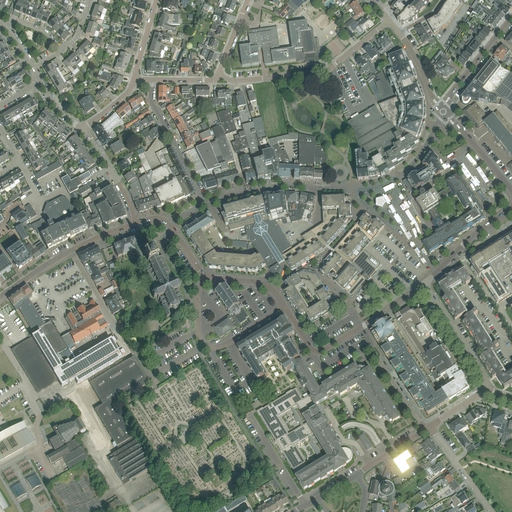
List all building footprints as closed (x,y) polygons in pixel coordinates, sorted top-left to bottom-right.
[(18,3),(16,6),(14,11),(20,13),(25,1),(22,0),(22,2),(19,0),(18,3)] [(132,0),(133,0),(132,3),(134,4),(133,7),(137,8),(140,9),(144,11),(145,7),(146,7),(146,6),(146,4),(142,3),(140,2),(140,0),(132,0)] [(170,0),(169,4),(165,2),(164,6),(163,6),(162,8),(163,9),(170,11),(171,8),(174,9),(174,10),(177,11),(178,7),(179,3),(170,0)] [(227,12),(228,10),(229,10),(229,11),(230,11),(232,12),(235,4),(231,3),(229,2),(223,0),(219,0),(219,3),(223,4),(221,10),(227,12)] [(291,0),(288,5),(296,12),(300,8),(305,3),(301,0),(291,0)] [(399,3),(398,2),(399,2),(397,1),(391,8),(396,13),(395,14),(400,19),(397,21),(403,26),(413,21),(413,22),(417,19),(418,17),(415,15),(418,12),(419,14),(420,12),(424,8),(425,7),(424,6),(426,3),(427,5),(429,3),(432,0),(419,0),(410,10),(409,9),(407,11),(403,7),(399,3)] [(443,29),(447,26),(448,24),(449,25),(454,16),(457,12),(463,4),(456,0),(449,0),(446,4),(443,9),(438,17),(440,18),(437,20),(436,18),(427,23),(434,34),(443,29)] [(495,3),(493,5),(497,8),(498,9),(506,15),(507,15),(508,13),(508,12),(509,11),(509,10),(502,5),(499,2),(496,0),(494,0),(493,1),(495,2),(495,3)] [(20,13),(25,15),(28,7),(25,6),(26,2),(25,1),(20,13)] [(349,10),(351,14),(360,8),(357,2),(353,5),(351,6),(349,4),(348,4),(344,7),(347,12),(349,10)] [(94,11),(102,14),(104,9),(107,10),(108,7),(100,4),(101,5),(100,8),(95,6),(94,11)] [(25,15),(30,17),(35,6),(32,5),(31,8),(28,7),(25,15)] [(35,6),(30,17),(36,19),(39,12),(36,11),(38,7),(35,5),(35,6)] [(280,13),(278,15),(279,15),(283,18),(286,15),(287,15),(288,13),(291,15),(294,12),(291,9),(287,6),(283,10),(281,13),(280,13)] [(500,23),(494,17),(486,11),(486,12),(477,6),(474,10),(473,12),(477,15),(476,16),(478,17),(481,12),(487,17),(483,22),(487,26),(489,25),(494,29),(500,23)] [(486,11),(494,17),(500,23),(505,16),(495,7),(491,11),(488,9),(486,11)] [(36,19),(41,22),(46,10),(40,8),(39,12),(36,19)] [(296,12),(293,15),(296,17),(298,15),(303,10),(300,8),(296,12)] [(360,8),(351,14),(354,19),(357,17),(358,17),(364,13),(360,8)] [(132,19),(133,19),(141,22),(142,18),(142,19),(143,17),(142,17),(143,16),(136,14),(137,11),(130,9),(128,15),(131,16),(130,19),(132,19)] [(215,12),(214,16),(218,17),(216,22),(220,24),(221,22),(228,25),(230,17),(224,15),(222,14),(223,12),(215,9),(214,12),(215,12)] [(46,10),(41,22),(46,24),(51,13),(50,13),(50,14),(47,12),(47,11),(46,10)] [(105,15),(102,14),(94,11),(92,17),(96,19),(95,22),(103,24),(104,21),(103,21),(105,15)] [(159,23),(166,25),(167,25),(178,25),(178,19),(179,19),(180,15),(172,15),(172,18),(172,19),(162,16),(161,16),(159,23)] [(53,29),(62,20),(60,19),(57,16),(49,24),(53,29)] [(357,22),(351,27),(354,31),(354,30),(359,26),(363,31),(372,24),(368,18),(364,21),(363,22),(361,20),(363,19),(363,18),(357,23),(357,22)] [(126,21),(125,27),(129,28),(132,29),(132,26),(134,26),(139,28),(140,26),(140,25),(141,22),(133,19),(132,19),(131,22),(126,21)] [(353,19),(346,25),(348,28),(355,22),(353,19)] [(62,20),(53,29),(57,33),(63,27),(60,25),(63,22),(62,20)] [(88,28),(96,31),(100,33),(103,24),(95,22),(94,24),(90,23),(88,28)] [(304,61),(305,61),(303,45),(301,33),(306,32),(306,30),(308,30),(307,22),(289,24),(292,49),(280,51),(277,27),(248,31),(250,45),(240,47),(243,66),(261,64),(259,49),(263,48),(265,65),(297,60),(298,62),(304,61)] [(176,28),(166,25),(159,23),(157,27),(168,31),(167,33),(174,36),(176,28)] [(220,25),(217,24),(213,23),(211,29),(218,32),(216,35),(223,38),(225,31),(219,29),(220,25)] [(63,27),(57,33),(60,37),(69,29),(65,25),(63,27)] [(422,26),(416,29),(416,30),(416,31),(416,32),(417,32),(419,34),(429,29),(427,26),(424,28),(422,26)] [(492,32),(486,27),(483,30),(479,26),(477,28),(479,30),(488,37),(492,32)] [(478,36),(484,42),(488,37),(479,30),(477,28),(476,27),(474,30),(471,28),(470,30),(478,37),(478,36)] [(94,37),(96,31),(88,28),(86,34),(94,37)] [(136,39),(138,33),(130,31),(131,30),(123,28),(122,32),(120,32),(120,35),(136,39)] [(70,29),(69,29),(60,37),(64,41),(71,36),(68,33),(71,30),(70,29)] [(303,45),(305,61),(305,63),(320,61),(319,52),(320,52),(318,39),(315,39),(314,31),(313,31),(313,29),(308,30),(306,30),(306,32),(301,33),(303,45)] [(354,36),(348,29),(345,31),(352,39),(354,36)] [(429,29),(419,34),(418,35),(421,39),(427,35),(426,33),(430,30),(429,29)] [(155,34),(153,40),(155,40),(155,41),(156,41),(157,42),(156,43),(161,44),(162,40),(170,43),(172,36),(163,33),(162,36),(155,34)] [(427,35),(421,39),(423,43),(424,44),(428,41),(430,45),(435,42),(433,38),(432,39),(431,36),(429,37),(427,35)] [(478,36),(478,37),(475,39),(471,35),(469,37),(474,41),(480,46),(484,42),(478,36)] [(389,40),(385,36),(383,38),(382,37),(380,39),(380,40),(378,41),(378,42),(379,44),(379,45),(380,46),(380,45),(381,47),(382,48),(383,49),(382,50),(381,49),(378,51),(388,64),(391,62),(389,57),(390,57),(387,53),(391,49),(388,46),(392,43),(389,40)] [(480,46),(474,41),(469,37),(468,39),(472,43),(469,47),(468,48),(475,53),(480,46)] [(208,47),(211,49),(216,50),(219,43),(211,40),(208,39),(207,42),(210,43),(208,47)] [(151,46),(163,49),(164,50),(165,46),(161,44),(156,43),(157,42),(156,41),(155,41),(155,40),(153,40),(151,46)] [(83,43),(83,44),(84,45),(83,45),(89,52),(92,55),(96,51),(93,48),(91,45),(88,41),(87,42),(86,41),(85,42),(84,42),(83,43)] [(132,51),(134,46),(116,41),(115,44),(126,47),(125,49),(132,51)] [(467,50),(465,52),(471,57),(475,53),(468,48),(469,47),(462,42),(460,44),(467,50)] [(89,52),(83,45),(79,49),(82,53),(80,55),(85,61),(87,63),(88,61),(88,59),(88,58),(92,55),(89,52)] [(497,53),(494,56),(502,62),(505,65),(509,60),(510,60),(511,61),(511,52),(503,45),(503,46),(501,48),(498,51),(496,53),(497,53)] [(160,58),(163,49),(151,46),(149,52),(154,53),(153,57),(155,57),(160,58)] [(370,46),(364,51),(367,55),(368,56),(367,56),(366,57),(369,60),(371,59),(372,60),(377,56),(379,59),(382,57),(378,52),(375,48),(373,50),(370,46)] [(0,51),(3,56),(10,52),(7,47),(0,51)] [(446,77),(447,78),(450,73),(451,74),(453,74),(454,72),(454,70),(450,67),(450,66),(450,67),(447,64),(451,59),(447,56),(448,56),(447,55),(446,56),(445,55),(446,54),(445,52),(444,53),(444,52),(442,49),(442,50),(440,47),(436,49),(435,48),(434,48),(433,48),(432,48),(425,53),(425,52),(425,53),(430,62),(431,63),(435,66),(440,70),(439,71),(443,75),(443,76),(443,77),(444,77),(444,78),(445,78),(446,78),(446,77)] [(458,49),(456,52),(468,62),(471,57),(465,52),(460,48),(459,50),(458,49)] [(395,128),(398,133),(401,140),(406,133),(409,135),(419,142),(416,140),(418,137),(420,138),(421,135),(422,135),(421,134),(422,130),(423,131),(423,130),(422,130),(424,126),(424,127),(425,126),(424,126),(425,123),(423,122),(423,119),(426,119),(426,116),(425,116),(425,111),(426,111),(425,111),(425,107),(426,107),(426,104),(423,104),(422,100),(425,100),(424,97),(424,96),(423,96),(422,93),(423,92),(422,92),(420,89),(421,88),(419,85),(417,86),(415,80),(417,79),(416,76),(416,75),(415,76),(414,72),(415,72),(415,71),(414,72),(412,68),(413,68),(413,67),(411,65),(409,65),(409,63),(409,62),(408,63),(407,59),(407,58),(407,59),(405,55),(406,54),(405,54),(404,51),(390,57),(389,57),(391,62),(392,64),(389,65),(383,70),(388,82),(389,81),(391,86),(396,84),(397,87),(399,86),(401,92),(399,93),(401,96),(379,105),(386,118),(386,119),(395,128)] [(6,61),(13,57),(10,52),(3,56),(6,61)] [(118,61),(128,64),(129,64),(131,57),(127,55),(127,54),(128,54),(120,52),(118,61)] [(204,59),(208,61),(207,62),(214,64),(217,56),(212,54),(206,52),(205,55),(206,55),(204,59)] [(454,54),(460,59),(457,62),(464,67),(468,62),(456,52),(454,54)] [(70,58),(76,64),(80,60),(83,63),(85,61),(80,55),(78,57),(74,54),(73,54),(72,54),(71,54),(70,55),(70,57),(70,58)] [(356,61),(355,61),(357,63),(358,64),(359,65),(359,66),(361,68),(362,69),(361,69),(360,70),(360,71),(360,70),(363,73),(364,72),(370,67),(371,69),(370,69),(375,74),(378,72),(369,60),(366,57),(365,56),(362,58),(362,57),(361,56),(356,61)] [(9,66),(11,65),(16,62),(13,57),(6,61),(2,63),(5,68),(9,66)] [(76,64),(70,58),(69,57),(68,58),(67,58),(66,59),(66,60),(67,61),(66,62),(69,65),(67,68),(69,70),(72,73),(77,69),(74,66),(76,64)] [(114,69),(117,70),(122,72),(122,71),(121,71),(122,70),(125,71),(128,64),(118,61),(116,60),(114,69)] [(494,62),(491,60),(488,64),(489,63),(490,64),(489,64),(488,67),(487,70),(485,72),(482,74),(481,75),(475,82),(474,82),(473,83),(485,93),(503,70),(500,67),(497,64),(494,62)] [(181,68),(181,73),(188,73),(188,68),(191,68),(191,61),(188,61),(184,61),(184,65),(181,65),(181,67),(181,68)] [(191,61),(191,68),(195,68),(195,73),(202,73),(202,67),(199,67),(199,64),(199,61),(195,61),(191,61)] [(45,69),(48,74),(55,69),(52,64),(45,69)] [(23,72),(18,75),(22,82),(27,79),(25,76),(27,74),(24,69),(22,71),(23,72)] [(48,74),(51,79),(58,74),(55,69),(48,74)] [(503,70),(485,93),(488,95),(501,99),(507,101),(511,104),(507,109),(511,112),(511,74),(505,71),(503,70)] [(102,75),(105,76),(112,79),(112,78),(120,83),(121,83),(123,80),(122,80),(122,79),(123,77),(113,74),(114,75),(113,76),(103,72),(102,75)] [(58,74),(51,79),(54,84),(61,79),(58,74)] [(18,88),(22,86),(20,83),(22,82),(18,75),(13,78),(17,85),(18,88)] [(116,90),(120,83),(112,78),(112,79),(105,76),(102,75),(101,75),(100,78),(100,79),(108,82),(109,81),(110,81),(110,80),(111,81),(109,86),(116,90)] [(3,79),(5,84),(8,88),(10,86),(11,88),(17,85),(13,78),(8,81),(6,78),(3,79)] [(61,79),(54,84),(57,89),(64,84),(61,79)] [(66,83),(64,84),(57,89),(59,93),(60,94),(64,91),(66,94),(70,91),(72,90),(70,87),(69,85),(68,86),(66,83)] [(103,90),(100,92),(96,97),(98,99),(101,103),(107,98),(106,97),(108,95),(105,91),(106,89),(100,83),(98,85),(99,86),(103,90)] [(496,100),(497,98),(488,95),(485,93),(473,83),(471,85),(471,86),(470,87),(463,99),(462,101),(463,103),(464,104),(466,104),(467,104),(469,103),(471,100),(482,101),(493,103),(496,100)] [(189,92),(189,88),(182,88),(182,95),(186,95),(186,98),(192,98),(192,95),(192,92),(189,92)] [(254,93),(253,91),(252,92),(252,90),(249,91),(249,93),(247,93),(250,103),(256,101),(254,95),(255,95),(254,93)] [(225,103),(225,102),(224,91),(217,92),(217,94),(214,95),(214,98),(215,102),(215,104),(218,104),(218,103),(225,103)] [(242,92),(236,94),(237,97),(235,98),(238,108),(246,105),(242,92)] [(165,104),(167,107),(171,105),(172,104),(171,102),(170,102),(170,99),(166,99),(166,95),(159,94),(158,102),(165,102),(165,104)] [(139,95),(133,99),(138,106),(139,108),(141,107),(140,104),(145,101),(143,98),(141,99),(139,95)] [(80,103),(81,105),(87,113),(94,109),(90,103),(93,101),(95,103),(90,96),(80,103)] [(32,98),(27,101),(33,112),(34,111),(32,108),(39,104),(36,99),(33,100),(32,98)] [(133,99),(128,103),(131,107),(132,109),(133,109),(134,112),(139,108),(138,106),(133,99)] [(501,99),(500,105),(501,105),(503,105),(504,106),(507,109),(511,104),(507,101),(501,99)] [(27,101),(22,104),(27,114),(28,115),(30,113),(31,113),(33,112),(27,101)] [(511,166),(511,128),(498,111),(488,119),(476,103),(467,111),(479,127),(485,122),(488,126),(487,127),(511,156),(511,164),(511,165),(511,166)] [(22,104),(17,107),(23,118),(24,119),(24,120),(26,119),(25,117),(24,116),(27,114),(22,104)] [(131,110),(129,108),(126,104),(121,109),(126,115),(131,110)] [(166,109),(170,115),(176,111),(179,109),(183,107),(182,104),(175,108),(173,105),(171,106),(166,109)] [(394,135),(398,133),(395,128),(386,119),(381,120),(380,119),(382,117),(379,111),(378,110),(375,106),(367,111),(366,110),(363,112),(364,113),(348,122),(350,127),(352,130),(362,152),(362,151),(363,153),(376,149),(377,150),(396,139),(394,135)] [(17,107),(12,110),(16,117),(19,115),(21,118),(21,119),(23,122),(25,121),(24,120),(24,119),(23,118),(17,107)] [(126,115),(121,109),(116,113),(121,119),(126,115)] [(12,110),(7,113),(13,123),(15,123),(13,119),(16,117),(12,110)] [(225,135),(229,134),(233,132),(237,131),(233,120),(231,114),(229,110),(226,111),(222,112),(217,114),(220,122),(225,135)] [(40,123),(41,124),(49,115),(45,111),(42,115),(37,120),(40,122),(40,123)] [(176,111),(170,115),(173,120),(180,116),(178,113),(176,111)] [(3,117),(0,118),(0,119),(3,125),(6,123),(9,121),(11,124),(13,123),(7,113),(2,116),(3,117)] [(93,130),(99,139),(108,133),(124,124),(115,114),(113,116),(101,126),(101,125),(93,130)] [(43,125),(46,127),(48,125),(54,118),(49,115),(41,124),(43,125)] [(134,124),(132,125),(135,129),(140,126),(141,127),(143,126),(145,128),(148,126),(149,128),(151,127),(153,126),(152,124),(155,122),(151,116),(147,119),(144,120),(145,121),(142,122),(141,120),(140,121),(138,122),(137,123),(134,124)] [(174,121),(177,127),(187,122),(184,116),(180,118),(174,121)] [(54,118),(48,125),(46,127),(49,130),(50,132),(58,122),(54,118)] [(261,118),(252,120),(253,123),(259,147),(264,165),(268,164),(269,167),(265,169),(267,175),(267,176),(270,175),(271,179),(278,178),(278,164),(277,163),(268,140),(267,138),(261,118)] [(57,132),(62,126),(58,122),(50,132),(51,133),(52,132),(55,134),(57,132)] [(187,122),(177,127),(181,134),(187,130),(189,130),(193,128),(191,125),(189,126),(187,122)] [(217,127),(213,129),(215,137),(217,141),(226,138),(225,135),(220,122),(216,124),(217,127)] [(251,158),(255,170),(257,179),(257,181),(258,181),(258,180),(267,178),(267,179),(268,179),(267,178),(267,176),(267,175),(265,169),(264,167),(264,166),(264,165),(259,147),(253,123),(242,126),(243,131),(244,130),(251,158)] [(57,138),(59,139),(67,130),(62,126),(57,132),(60,135),(57,138)] [(157,139),(158,138),(161,136),(158,131),(160,130),(158,127),(153,130),(151,127),(149,128),(142,132),(144,136),(146,135),(147,138),(151,136),(153,139),(156,137),(157,139)] [(15,136),(18,141),(25,137),(23,133),(27,131),(26,130),(15,136)] [(67,130),(59,139),(57,140),(59,142),(61,140),(63,142),(66,140),(67,141),(72,136),(70,135),(71,133),(67,130)] [(192,130),(188,132),(181,135),(184,142),(191,138),(199,135),(198,132),(193,134),(192,130)] [(212,138),(209,130),(208,130),(199,135),(202,142),(212,138)] [(112,146),(111,146),(111,147),(109,148),(114,156),(115,156),(114,155),(119,152),(125,149),(121,143),(130,137),(128,131),(118,137),(120,141),(112,146)] [(244,132),(238,134),(239,135),(243,150),(249,148),(247,144),(244,132)] [(108,133),(99,139),(103,145),(112,139),(108,133)] [(282,141),(291,140),(300,140),(300,135),(288,133),(289,135),(279,137),(268,140),(277,163),(278,164),(278,178),(289,178),(289,171),(294,171),(294,167),(290,167),(290,161),(285,150),(281,152),(277,143),(281,141),(282,141)] [(407,158),(405,155),(407,154),(407,153),(412,150),(411,149),(415,147),(414,146),(416,145),(415,144),(419,142),(409,135),(406,133),(401,140),(398,133),(394,135),(396,139),(377,150),(389,172),(390,171),(394,168),(394,169),(395,168),(394,167),(398,164),(399,164),(398,164),(398,163),(407,158)] [(25,137),(18,141),(21,146),(32,140),(29,135),(25,137)] [(239,135),(234,137),(236,142),(238,141),(242,150),(243,150),(239,135)] [(300,135),(300,140),(300,143),(300,148),(299,156),(299,160),(300,178),(302,178),(302,179),(311,179),(313,179),(315,157),(315,147),(315,144),(315,138),(300,135)] [(65,144),(67,147),(65,148),(66,150),(78,141),(74,136),(73,137),(72,136),(67,141),(68,142),(65,144)] [(444,137),(440,142),(447,149),(451,144),(444,137)] [(191,138),(184,142),(188,148),(195,145),(194,141),(193,142),(191,138)] [(226,138),(217,141),(216,142),(223,160),(225,160),(226,163),(228,169),(232,182),(239,180),(234,160),(233,156),(230,148),(226,138)] [(24,151),(31,147),(34,145),(32,140),(21,146),(24,151)] [(72,148),(74,151),(81,146),(78,141),(66,150),(67,151),(72,148)] [(236,142),(232,143),(235,153),(242,150),(238,141),(236,142)] [(220,167),(225,184),(232,182),(228,169),(226,163),(225,160),(223,160),(216,142),(209,144),(214,157),(218,166),(218,165),(220,167)] [(196,149),(195,148),(197,151),(201,159),(207,172),(212,171),(213,170),(218,186),(225,184),(220,167),(218,165),(218,166),(214,157),(209,144),(209,143),(196,149)] [(24,151),(26,156),(37,150),(34,145),(31,147),(24,151)] [(71,158),(72,160),(75,158),(85,150),(81,146),(74,151),(77,154),(71,158)] [(326,157),(320,147),(315,147),(315,157),(313,179),(325,180),(326,157)] [(195,148),(188,152),(202,181),(207,192),(218,190),(212,171),(207,172),(201,159),(197,151),(195,148)] [(168,151),(169,155),(171,157),(176,155),(175,152),(173,149),(168,151)] [(356,152),(358,175),(357,175),(358,178),(358,177),(358,180),(358,181),(370,179),(371,179),(370,179),(370,178),(374,177),(380,177),(381,177),(390,172),(389,172),(377,150),(376,149),(363,153),(362,151),(362,152),(356,152)] [(26,156),(29,161),(37,157),(35,153),(38,151),(37,150),(26,156)] [(79,157),(81,160),(88,155),(85,150),(75,158),(72,160),(73,161),(79,157)] [(5,152),(0,154),(0,155),(4,163),(9,160),(5,152)] [(415,174),(408,179),(409,182),(408,183),(412,189),(413,188),(415,191),(424,185),(424,184),(429,181),(430,180),(431,181),(434,179),(433,178),(435,177),(435,178),(444,172),(438,161),(439,160),(432,155),(431,154),(423,165),(423,166),(422,168),(421,168),(419,169),(419,170),(418,170),(417,171),(416,171),(416,172),(416,173),(416,172),(417,173),(415,174)] [(29,161),(32,166),(43,159),(42,158),(40,155),(37,157),(29,161)] [(78,167),(80,168),(82,167),(91,159),(88,155),(81,160),(84,163),(78,167)] [(176,155),(171,157),(174,163),(179,160),(176,155)] [(247,156),(239,157),(242,170),(244,170),(244,172),(245,179),(246,180),(246,181),(246,182),(257,179),(255,170),(251,158),(248,159),(247,156)] [(43,170),(45,169),(48,168),(44,161),(43,159),(32,166),(35,171),(40,168),(41,171),(43,170)] [(95,164),(91,159),(82,167),(80,168),(81,170),(86,166),(88,169),(95,164)] [(127,160),(123,162),(119,165),(123,171),(127,169),(131,166),(127,160)] [(179,160),(174,163),(176,167),(177,169),(182,166),(179,160)] [(62,167),(60,164),(59,161),(54,164),(56,170),(62,167)] [(160,205),(161,206),(161,205),(162,204),(164,207),(165,206),(170,204),(170,205),(185,198),(184,198),(182,193),(176,182),(170,170),(167,164),(147,175),(147,174),(146,175),(155,194),(156,197),(160,205)] [(182,166),(177,169),(179,173),(179,174),(185,172),(182,166)] [(175,168),(170,170),(176,182),(182,193),(184,198),(190,195),(189,194),(187,189),(184,184),(182,180),(179,174),(179,173),(177,169),(176,167),(175,168)] [(19,169),(14,172),(19,180),(24,177),(19,169)] [(14,183),(19,180),(14,172),(9,175),(10,177),(14,183)] [(71,182),(70,180),(68,178),(68,176),(61,180),(69,195),(76,191),(78,190),(77,188),(82,185),(81,182),(87,179),(91,177),(88,172),(84,174),(71,182)] [(132,172),(128,175),(124,177),(128,183),(130,182),(131,183),(130,183),(131,185),(135,182),(139,180),(141,179),(139,175),(135,177),(132,172)] [(185,172),(179,174),(182,180),(188,177),(185,172)] [(141,179),(139,180),(148,210),(156,207),(157,208),(161,207),(161,206),(160,205),(156,197),(155,194),(146,175),(145,175),(145,176),(141,179)] [(421,196),(419,197),(421,199),(420,199),(419,200),(416,202),(424,215),(428,213),(433,221),(432,221),(435,227),(437,226),(439,230),(435,232),(435,233),(435,234),(436,234),(427,240),(426,240),(422,243),(430,255),(443,246),(444,247),(445,248),(450,245),(450,246),(455,243),(454,242),(459,239),(458,237),(461,235),(461,234),(467,231),(469,230),(469,231),(474,228),(474,227),(485,219),(481,212),(483,211),(481,209),(479,210),(478,208),(480,207),(476,201),(474,197),(475,196),(472,192),(471,192),(469,189),(468,188),(465,183),(465,182),(462,178),(460,180),(457,175),(454,177),(453,176),(449,179),(449,180),(446,182),(449,187),(444,190),(442,192),(437,195),(434,191),(433,191),(428,194),(426,196),(425,195),(426,195),(426,193),(425,192),(424,191),(422,191),(421,192),(420,193),(420,195),(421,196)] [(9,187),(15,184),(14,183),(10,177),(5,179),(9,187)] [(188,177),(182,180),(184,184),(187,189),(189,194),(190,195),(195,193),(189,180),(188,178),(188,177)] [(0,182),(4,190),(6,193),(11,190),(9,187),(5,179),(0,182)] [(133,199),(139,213),(148,210),(139,180),(135,182),(136,186),(128,191),(132,196),(133,199)] [(90,197),(99,215),(103,224),(103,226),(114,222),(127,218),(124,207),(122,203),(112,186),(100,193),(99,190),(89,196),(90,197)] [(69,195),(73,201),(80,198),(76,191),(69,195)] [(292,210),(295,210),(298,210),(300,195),(296,195),(296,194),(287,193),(287,198),(289,214),(292,214),(292,210)] [(265,197),(263,197),(270,223),(276,221),(283,220),(286,219),(288,224),(291,223),(288,212),(289,211),(287,196),(285,196),(285,194),(277,195),(272,196),(272,194),(264,195),(265,197)] [(304,212),(308,195),(301,194),(298,211),(297,211),(297,214),(296,222),(302,220),(304,212)] [(314,209),(317,196),(308,195),(304,212),(302,220),(309,222),(308,220),(311,219),(314,209)] [(76,215),(67,198),(62,197),(51,202),(60,218),(70,238),(85,231),(84,230),(84,229),(87,228),(86,225),(84,222),(81,216),(80,213),(76,215)] [(99,215),(90,197),(84,201),(86,206),(84,206),(85,208),(88,212),(89,212),(95,227),(103,224),(102,223),(99,215)] [(266,266),(268,269),(269,271),(270,270),(274,276),(279,277),(281,276),(282,271),(279,265),(280,265),(279,263),(278,263),(262,237),(256,234),(254,230),(256,224),(254,214),(256,213),(259,212),(262,222),(267,227),(267,234),(283,260),(284,262),(285,261),(286,261),(285,261),(282,256),(284,255),(283,253),(292,247),(279,227),(276,221),(270,223),(263,197),(255,199),(253,200),(250,201),(224,208),(226,215),(222,217),(223,217),(220,219),(222,221),(221,221),(226,228),(229,227),(230,231),(234,230),(239,229),(245,227),(247,235),(248,237),(252,243),(260,255),(260,256),(266,266)] [(305,242),(284,255),(282,256),(285,261),(286,261),(289,266),(291,270),(296,267),(300,264),(301,265),(324,250),(335,238),(335,237),(336,236),(337,235),(338,235),(339,234),(338,234),(346,226),(350,222),(349,221),(351,220),(351,219),(352,218),(351,216),(350,211),(351,211),(350,208),(351,208),(350,197),(344,198),(329,198),(329,199),(323,199),(323,198),(322,198),(324,224),(302,237),(305,242)] [(379,201),(379,207),(385,209),(389,204),(386,199),(379,201)] [(48,250),(48,249),(70,238),(60,218),(51,202),(46,205),(43,213),(46,218),(31,225),(35,231),(36,231),(38,234),(40,234),(48,250)] [(88,227),(89,229),(90,229),(92,229),(92,228),(95,227),(89,212),(88,212),(85,208),(84,209),(85,211),(80,213),(81,216),(84,222),(85,221),(88,227)] [(13,216),(16,221),(19,220),(20,222),(24,219),(25,221),(27,219),(28,221),(31,219),(27,212),(26,212),(24,214),(21,210),(16,214),(16,213),(13,215),(13,216)] [(366,214),(365,213),(363,215),(364,217),(347,236),(345,239),(343,241),(341,243),(339,244),(325,261),(324,265),(324,266),(323,270),(322,271),(321,273),(323,274),(325,273),(327,275),(331,279),(341,288),(343,286),(345,288),(343,290),(352,298),(367,281),(368,282),(371,280),(371,279),(370,278),(381,265),(378,262),(376,265),(374,263),(376,260),(364,250),(365,249),(361,246),(367,239),(371,242),(384,227),(376,220),(375,220),(375,221),(366,214)] [(266,266),(260,256),(252,260),(217,257),(201,232),(216,223),(212,217),(210,214),(207,216),(199,222),(199,221),(195,223),(196,224),(189,228),(184,231),(190,239),(191,239),(210,269),(255,272),(266,266)] [(21,238),(22,240),(23,241),(29,237),(24,228),(23,227),(21,225),(15,228),(21,238)] [(511,232),(501,240),(502,240),(501,241),(511,257),(511,232)] [(136,254),(137,257),(142,255),(135,238),(131,239),(118,244),(114,246),(115,251),(118,257),(122,255),(122,256),(132,252),(133,256),(136,254)] [(473,256),(474,258),(471,260),(470,263),(472,266),(470,267),(474,273),(477,277),(478,276),(479,277),(480,277),(497,303),(499,302),(500,303),(511,295),(511,290),(504,279),(511,274),(511,273),(511,269),(511,268),(511,267),(511,257),(501,241),(502,243),(500,243),(499,242),(485,251),(484,249),(473,256)] [(20,242),(6,252),(16,266),(16,267),(18,270),(21,268),(22,267),(29,262),(30,262),(33,260),(30,257),(30,256),(20,242)] [(41,255),(46,252),(43,248),(44,247),(41,242),(35,246),(37,249),(41,255)] [(31,253),(35,260),(41,255),(37,249),(34,251),(30,244),(26,247),(31,253)] [(88,250),(87,250),(91,258),(93,263),(94,263),(96,267),(104,263),(100,254),(96,246),(89,249),(88,250)] [(182,305),(184,304),(183,302),(184,302),(181,296),(180,296),(177,290),(178,290),(179,291),(179,290),(178,289),(180,288),(179,286),(181,286),(181,285),(179,285),(179,283),(178,282),(179,281),(178,281),(177,282),(176,281),(175,281),(174,279),(173,279),(174,281),(173,281),(162,258),(163,257),(162,257),(162,256),(161,257),(159,258),(158,255),(156,256),(154,252),(154,250),(153,249),(152,251),(146,254),(144,253),(143,255),(142,255),(137,257),(140,266),(143,265),(144,265),(143,266),(143,267),(144,266),(145,269),(144,269),(145,270),(146,269),(147,273),(146,273),(147,274),(147,273),(149,277),(148,277),(148,278),(149,277),(151,281),(150,281),(150,282),(151,282),(153,285),(152,285),(152,286),(153,286),(155,289),(154,290),(153,289),(154,290),(152,291),(152,293),(151,293),(151,294),(153,294),(153,296),(154,297),(153,298),(154,298),(155,298),(156,299),(158,299),(158,300),(159,300),(159,299),(159,298),(160,302),(160,303),(161,302),(162,305),(161,305),(167,317),(171,315),(170,313),(172,313),(172,311),(173,311),(173,312),(174,312),(174,311),(176,311),(177,309),(178,310),(179,309),(178,309),(180,307),(180,305),(180,304),(181,303),(182,305)] [(91,277),(93,282),(94,282),(96,285),(104,281),(101,277),(101,275),(98,270),(96,267),(94,263),(93,263),(91,258),(87,250),(78,255),(82,263),(82,262),(85,268),(88,273),(91,277)] [(0,275),(12,267),(4,255),(0,257),(0,275)] [(114,261),(108,264),(110,269),(111,269),(113,268),(116,267),(114,261)] [(446,297),(442,299),(455,320),(466,313),(453,292),(451,293),(449,289),(463,280),(466,284),(472,281),(463,268),(458,271),(457,269),(441,279),(443,281),(438,284),(446,297)] [(288,288),(287,287),(284,289),(283,291),(287,296),(286,297),(299,318),(306,314),(312,324),(339,306),(340,304),(335,297),(333,298),(327,287),(326,288),(320,280),(319,280),(316,275),(304,273),(304,271),(294,278),(292,277),(286,282),(288,285),(287,285),(289,287),(288,288)] [(216,292),(216,293),(215,293),(216,293),(219,296),(218,297),(219,297),(221,300),(221,301),(224,304),(223,304),(223,305),(224,304),(226,308),(226,309),(227,311),(228,310),(229,312),(228,312),(228,313),(230,316),(224,320),(225,321),(223,323),(222,322),(221,323),(213,328),(220,338),(247,320),(246,319),(249,317),(243,308),(244,307),(241,303),(240,304),(237,301),(238,300),(237,300),(235,297),(235,296),(234,297),(232,293),(233,293),(232,292),(232,293),(229,289),(230,289),(229,289),(227,286),(227,285),(226,285),(225,285),(226,285),(223,288),(223,287),(222,288),(220,289),(219,290),(216,292),(216,291),(215,292),(216,292)] [(8,300),(16,311),(24,305),(24,304),(29,300),(31,298),(32,293),(27,286),(18,292),(17,292),(15,293),(15,294),(8,300)] [(120,287),(118,288),(114,290),(118,297),(124,293),(120,287)] [(114,297),(105,302),(107,305),(108,306),(110,310),(111,311),(113,314),(113,315),(121,310),(124,308),(118,297),(117,295),(114,297)] [(41,320),(29,300),(24,304),(24,305),(16,311),(15,311),(25,326),(24,326),(30,335),(45,327),(42,322),(43,321),(43,320),(41,320)] [(72,315),(72,314),(68,316),(68,317),(65,319),(72,332),(62,338),(67,347),(74,343),(75,344),(100,329),(101,330),(104,329),(108,326),(106,322),(105,322),(105,321),(104,321),(103,320),(103,319),(103,318),(102,315),(101,314),(100,311),(96,306),(94,301),(90,303),(90,304),(89,305),(87,306),(87,307),(84,308),(83,307),(79,310),(78,310),(78,311),(72,315)] [(395,316),(420,355),(425,352),(414,335),(406,322),(411,319),(417,328),(422,336),(424,335),(426,337),(429,334),(428,333),(432,331),(424,319),(421,312),(419,309),(415,311),(414,310),(412,309),(411,310),(408,307),(399,313),(395,316)] [(465,321),(462,322),(482,353),(485,351),(487,353),(479,358),(492,378),(496,376),(504,389),(509,386),(511,388),(511,387),(511,371),(504,376),(502,372),(504,371),(491,351),(499,346),(497,343),(493,346),(474,316),(478,313),(476,310),(463,318),(465,321)] [(329,381),(323,385),(324,387),(322,388),(320,389),(318,387),(312,376),(311,376),(312,376),(311,375),(309,372),(307,369),(308,369),(307,368),(302,361),(300,361),(298,358),(300,357),(292,344),(289,340),(288,338),(292,335),(295,334),(294,332),(291,327),(290,327),(290,325),(285,318),(278,322),(277,323),(277,322),(250,339),(246,341),(247,342),(245,343),(245,342),(237,347),(242,354),(242,355),(243,355),(247,362),(257,379),(264,375),(266,377),(268,376),(261,364),(259,361),(274,353),(275,355),(276,356),(281,364),(281,365),(286,372),(291,368),(295,374),(297,372),(300,376),(297,378),(300,382),(302,385),(302,386),(308,396),(315,405),(319,403),(328,398),(326,395),(328,394),(330,397),(336,394),(338,393),(340,396),(346,392),(347,392),(348,391),(347,390),(349,389),(350,390),(352,388),(354,392),(355,392),(358,392),(358,393),(362,391),(363,393),(364,393),(366,395),(365,396),(373,409),(373,410),(374,409),(376,411),(375,412),(375,413),(379,419),(382,417),(384,420),(387,418),(390,422),(392,421),(393,422),(398,419),(400,418),(396,411),(395,411),(393,409),(394,408),(386,395),(385,394),(385,395),(383,393),(384,392),(384,391),(376,378),(375,378),(374,378),(373,376),(374,376),(374,375),(370,368),(366,370),(365,367),(363,368),(361,368),(361,367),(358,368),(356,365),(349,369),(348,369),(349,370),(347,372),(346,371),(333,379),(332,379),(333,380),(330,382),(330,381),(329,381)] [(382,349),(382,350),(386,356),(391,364),(395,371),(400,378),(400,379),(404,385),(405,385),(410,393),(409,393),(414,400),(420,409),(420,410),(421,410),(422,410),(423,410),(424,409),(427,414),(428,415),(429,414),(446,404),(447,403),(448,402),(449,401),(442,391),(439,393),(393,321),(392,321),(391,318),(388,320),(387,320),(385,321),(376,327),(373,329),(370,331),(372,334),(377,343),(378,343),(382,349)] [(45,327),(30,335),(53,373),(75,360),(67,347),(62,338),(61,339),(51,323),(51,322),(49,323),(50,324),(45,327)] [(21,344),(11,350),(37,393),(58,381),(53,373),(30,335),(20,341),(21,344)] [(53,373),(58,381),(62,387),(75,380),(77,384),(90,377),(93,375),(125,356),(113,337),(104,343),(75,360),(53,373)] [(439,343),(425,352),(420,355),(427,367),(427,366),(429,365),(432,369),(435,367),(437,370),(432,374),(431,373),(436,381),(456,368),(456,367),(456,368),(456,367),(444,349),(444,350),(442,347),(441,347),(440,346),(440,345),(439,344),(439,343)] [(96,379),(92,382),(90,383),(102,405),(114,402),(149,383),(134,357),(125,362),(96,379)] [(442,390),(442,391),(449,401),(449,402),(450,402),(449,401),(469,389),(463,379),(465,378),(468,378),(463,370),(461,373),(460,374),(456,368),(436,381),(442,377),(449,386),(442,390)] [(292,390),(286,394),(286,395),(272,403),(270,404),(267,407),(266,407),(263,409),(263,408),(257,412),(259,415),(260,415),(273,437),(276,441),(275,442),(279,448),(283,454),(285,457),(286,458),(297,476),(296,477),(297,477),(297,478),(299,481),(299,482),(304,489),(308,487),(314,484),(321,479),(322,478),(323,478),(326,476),(333,472),(334,471),(336,470),(337,470),(340,467),(343,466),(346,464),(349,462),(350,461),(351,460),(351,459),(352,458),(352,457),(352,456),(352,455),(352,454),(352,453),(351,452),(351,451),(350,450),(349,449),(348,449),(347,449),(346,448),(345,448),(344,448),(343,448),(343,449),(342,449),(340,450),(339,448),(338,446),(335,440),(330,433),(327,428),(325,424),(327,423),(323,417),(321,418),(319,414),(317,411),(318,410),(319,411),(319,410),(317,407),(316,408),(315,405),(308,396),(303,400),(296,389),(292,391),(292,390)] [(69,398),(71,403),(97,447),(106,441),(76,391),(68,396),(69,398)] [(114,402),(102,405),(94,410),(119,451),(137,440),(114,402)] [(487,410),(479,408),(465,416),(471,425),(475,422),(475,421),(481,417),(484,418),(487,410)] [(500,434),(503,435),(507,421),(503,420),(505,415),(495,412),(494,417),(493,417),(491,424),(492,423),(495,423),(494,427),(500,428),(499,434),(500,434)] [(55,451),(59,448),(63,446),(63,445),(66,444),(65,443),(79,431),(80,432),(86,429),(80,419),(79,419),(79,418),(74,420),(75,421),(74,422),(75,423),(71,424),(68,425),(67,425),(64,426),(63,426),(63,427),(60,427),(59,427),(60,428),(58,428),(57,426),(53,429),(57,436),(49,441),(49,442),(49,444),(50,446),(51,447),(52,448),(53,449),(54,450),(55,451)] [(455,434),(458,432),(466,427),(465,427),(468,425),(464,418),(461,420),(460,419),(456,422),(454,424),(450,426),(455,434)] [(511,433),(511,421),(510,421),(510,423),(507,422),(507,420),(507,421),(503,435),(502,439),(501,443),(508,445),(511,435),(511,433)] [(27,429),(24,422),(11,428),(3,433),(0,434),(0,462),(3,461),(10,458),(36,442),(27,429)] [(460,435),(458,432),(455,434),(457,437),(465,448),(470,445),(462,433),(460,435)] [(359,437),(362,442),(367,451),(372,448),(364,434),(359,437)] [(433,442),(430,438),(424,443),(420,446),(423,449),(433,442)] [(69,443),(46,456),(51,464),(62,458),(70,471),(88,460),(76,439),(69,443)] [(153,467),(137,440),(119,451),(107,458),(124,485),(153,467)] [(433,442),(423,449),(428,456),(428,457),(438,450),(433,442)] [(408,453),(406,450),(393,460),(394,459),(395,462),(402,473),(402,474),(409,469),(405,461),(411,457),(408,453)] [(428,457),(426,458),(428,460),(430,459),(432,462),(436,459),(438,457),(442,454),(438,450),(432,454),(428,457)] [(445,469),(441,463),(438,464),(437,463),(437,462),(436,462),(429,468),(434,475),(435,474),(436,475),(439,472),(440,471),(441,472),(445,469)] [(259,479),(264,476),(261,470),(256,473),(259,479)] [(197,482),(201,478),(197,473),(193,477),(197,482)] [(454,481),(451,477),(450,475),(446,478),(445,477),(442,479),(444,481),(443,482),(447,487),(448,486),(449,485),(450,485),(454,481)] [(402,486),(399,478),(394,480),(396,488),(402,486)] [(434,482),(435,483),(431,485),(430,485),(422,491),(424,494),(426,492),(427,493),(433,489),(443,482),(440,478),(434,482)] [(378,492),(379,489),(380,483),(373,481),(371,486),(371,487),(370,494),(375,496),(377,496),(382,497),(382,494),(382,493),(378,492)] [(422,484),(421,484),(418,487),(419,488),(418,488),(421,491),(430,484),(428,481),(422,485),(421,485),(422,484)] [(444,488),(436,494),(439,497),(445,493),(449,490),(451,493),(454,491),(455,491),(459,488),(457,484),(455,482),(455,481),(454,481),(450,485),(449,485),(448,486),(447,487),(444,488)] [(382,494),(382,497),(388,496),(392,495),(392,493),(395,492),(396,492),(393,484),(388,485),(385,486),(383,487),(380,486),(381,483),(380,483),(379,489),(378,492),(382,493),(382,494)] [(392,495),(388,496),(389,503),(396,502),(398,501),(396,496),(396,492),(395,492),(392,493),(392,495)] [(461,504),(461,505),(468,500),(463,493),(458,497),(456,494),(450,499),(454,503),(452,504),(455,508),(461,504)] [(279,495),(275,497),(280,505),(281,504),(282,506),(283,506),(288,503),(283,495),(280,497),(279,495)] [(278,506),(280,505),(275,497),(271,500),(272,502),(269,504),(274,511),(279,509),(279,508),(278,506)] [(118,499),(106,506),(109,511),(113,511),(123,506),(118,499)] [(423,501),(415,507),(418,511),(426,506),(423,501)]
